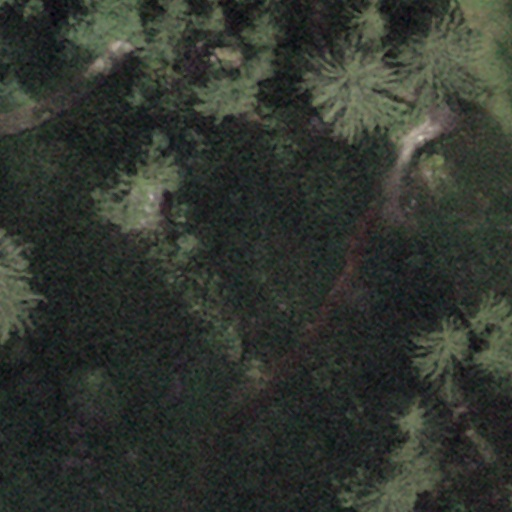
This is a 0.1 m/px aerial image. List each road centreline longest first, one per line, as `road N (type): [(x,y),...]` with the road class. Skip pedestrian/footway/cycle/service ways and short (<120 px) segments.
road 1 (track): [(313,0),(311,28),(334,67),(446,104),(385,167),(408,228),(511,224)]
road 2 (track): [(0,101),(79,69),(148,0)]
